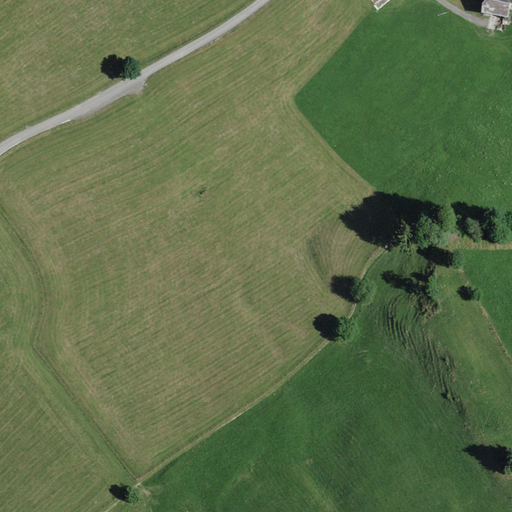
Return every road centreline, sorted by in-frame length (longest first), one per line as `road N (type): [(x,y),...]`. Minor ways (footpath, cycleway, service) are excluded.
road 1 (unclassified): [(0,150),(264,0)]
road 2 (track): [(0,296),(143,477)]
